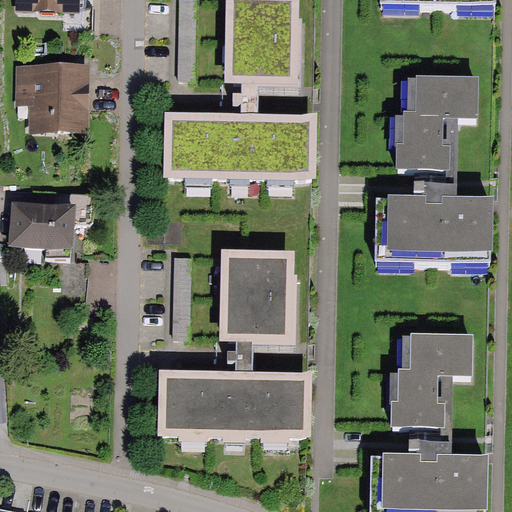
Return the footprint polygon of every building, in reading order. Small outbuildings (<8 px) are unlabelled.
[(78,0),(16,0),(16,12),(78,14),(78,0)] [(298,95),(300,0),(226,0),(224,90),(242,90),(241,119),(258,120),(258,94),(298,95)] [(382,0),(382,10),(496,12),(496,4),(498,4),(498,0),(382,0)] [(197,2),(180,1),(177,84),(194,84),(197,2)] [(88,70),(16,69),(15,107),(31,108),(31,136),(87,136),(88,70)] [(378,205),(377,266),(490,269),(491,207),(456,206),(458,123),(477,124),(478,84),(418,82),(417,118),(405,117),(404,149),(399,149),(398,174),(415,175),(415,206),(378,205)] [(241,119),(166,118),(165,183),(316,186),(317,121),(258,120),(241,119)] [(76,211),(12,208),(10,251),(74,255),(76,211)] [(296,258),(223,256),(220,346),(237,347),(236,378),(252,379),(252,352),(293,353),(296,258)] [(93,313),(121,312),(118,260),(91,261),(93,313)] [(193,262),(174,262),(172,344),(191,345),(193,262)] [(374,464),(372,511),(485,511),(487,465),(450,463),(452,382),(473,382),(474,342),(412,340),(411,376),(399,376),(398,407),(392,407),(391,433),(409,434),(409,465),(374,464)] [(236,378),(160,377),(159,442),(306,445),(307,379),(252,379),(236,378)]
